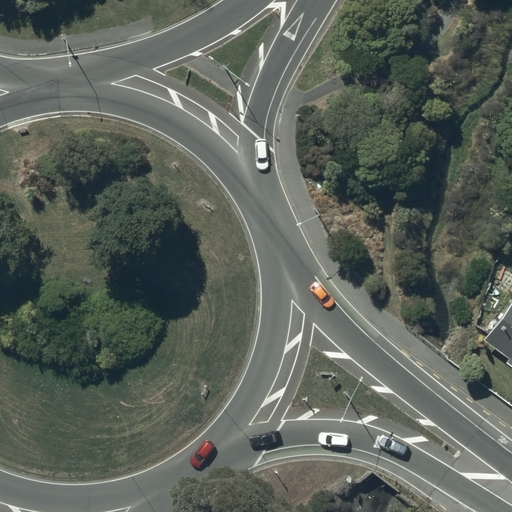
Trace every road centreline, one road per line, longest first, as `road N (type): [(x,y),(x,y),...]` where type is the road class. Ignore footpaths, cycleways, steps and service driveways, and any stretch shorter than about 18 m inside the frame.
road 1 (secondary): [(499,511),(378,442),(332,432),(211,447)]
road 2 (secondary): [(276,273),(511,466)]
road 3 (trunk): [(66,94),(156,111),(230,166),(255,205)]
road 4 (trunk): [(313,0),(264,90),(255,124),(255,205)]
road 5 (trunk): [(66,94),(249,0)]
road 6 (trunk): [(276,273),(265,367),(211,447)]
road 7 (trunk): [(172,475),(80,500),(0,485)]
